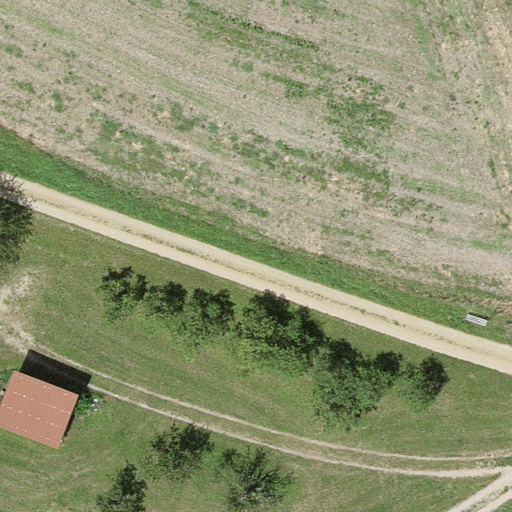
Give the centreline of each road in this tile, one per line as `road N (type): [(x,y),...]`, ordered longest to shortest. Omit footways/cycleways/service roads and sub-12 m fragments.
road 1 (track): [(511,362),(353,316),(0,188)]
road 2 (track): [(0,346),(177,417),(301,454),(511,471)]
